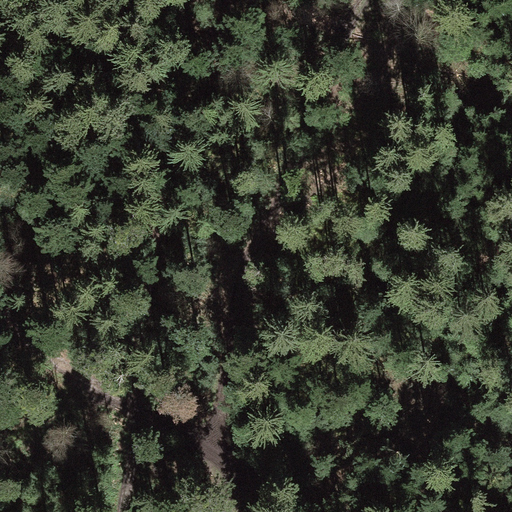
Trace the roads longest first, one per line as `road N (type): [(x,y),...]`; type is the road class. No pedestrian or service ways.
road 1 (track): [(124,511),(117,402),(186,86),(188,0)]
road 2 (track): [(0,300),(117,402),(317,511)]
